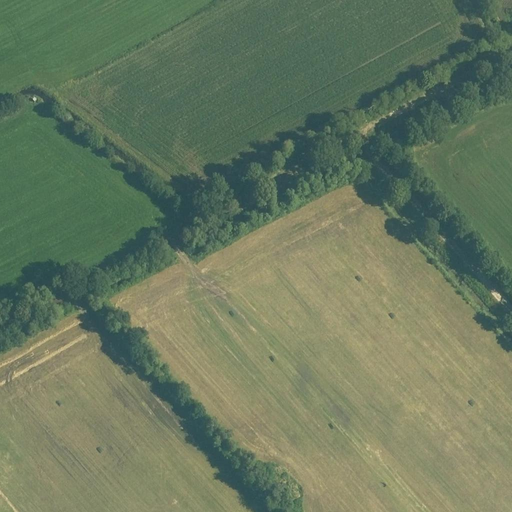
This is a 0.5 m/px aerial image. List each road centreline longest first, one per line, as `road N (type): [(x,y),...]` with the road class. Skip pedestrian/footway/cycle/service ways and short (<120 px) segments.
road 1 (track): [(0,332),(511,49)]
road 2 (track): [(353,135),(511,311)]
